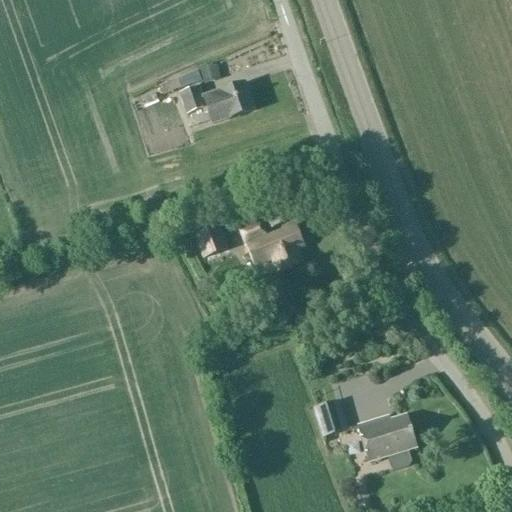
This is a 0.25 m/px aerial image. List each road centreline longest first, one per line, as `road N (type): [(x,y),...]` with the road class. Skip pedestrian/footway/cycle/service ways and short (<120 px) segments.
road 1 (residential): [(511,470),(480,410),(383,279),(284,16)]
road 2 (unclassified): [(511,384),(423,267),(322,0)]
